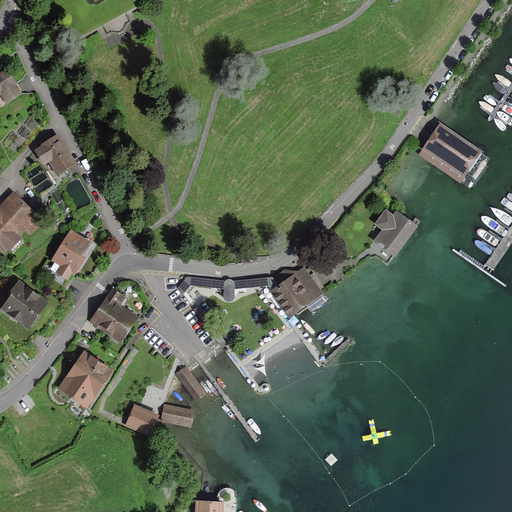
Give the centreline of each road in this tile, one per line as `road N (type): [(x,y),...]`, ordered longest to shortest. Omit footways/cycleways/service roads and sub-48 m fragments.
road 1 (residential): [(128,262),(250,272),(294,252),(371,175),(491,0)]
road 2 (residential): [(17,19),(24,50),(128,262)]
road 3 (residential): [(0,406),(128,262)]
